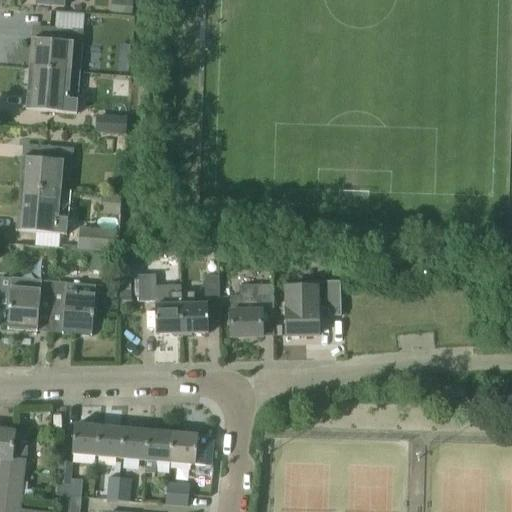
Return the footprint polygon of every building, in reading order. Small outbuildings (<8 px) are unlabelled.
[(132,16),(133,2),(126,2),(126,0),(111,0),(110,14),(132,16)] [(29,70),(79,74),(79,72),(80,72),(84,31),(53,29),(52,42),(32,40),(29,70)] [(129,62),(117,60),(116,73),(128,75),(129,62)] [(79,74),(29,70),(26,112),(77,116),(78,100),(77,99),(79,74)] [(98,118),(97,133),(125,135),(127,120),(98,118)] [(22,158),(19,188),(61,192),(61,191),(64,163),(73,164),(74,150),(43,147),(42,160),(22,158)] [(61,191),(61,192),(19,188),(17,217),(37,219),(35,233),(16,231),(16,232),(67,237),(70,192),(61,191)] [(80,230),(78,250),(114,253),(116,233),(80,230)] [(88,272),(113,274),(114,257),(90,254),(88,272)] [(182,335),(182,306),(181,290),(158,290),(158,279),(140,279),(140,303),(155,303),(155,307),(156,336),(182,335)] [(219,279),(206,279),(206,300),(219,300),(219,279)] [(53,283),(11,280),(7,330),(37,333),(38,313),(51,314),(53,283)] [(118,282),(119,308),(132,308),(130,281),(118,282)] [(53,283),(51,314),(64,315),(62,335),(92,338),(93,329),(95,329),(96,318),(94,318),(96,287),(53,283)] [(285,303),(281,306),(281,315),(285,318),(286,338),(318,337),(317,310),(327,310),(327,318),(341,317),(340,283),(302,284),(302,289),(285,289),(285,303)] [(230,299),(231,339),(262,339),(262,313),(275,313),(275,288),(240,288),(240,299),(230,299)] [(182,294),(183,306),(182,306),(182,335),(208,334),(207,305),(194,306),(194,294),(182,294)] [(458,389),(441,390),(440,390),(441,400),(465,398),(464,388),(458,389)] [(72,456),(96,458),(99,428),(74,426),(72,456)] [(99,428),(96,458),(121,461),(124,430),(99,428)] [(124,430),(121,461),(145,463),(148,433),(148,432),(124,430)] [(0,500),(20,503),(25,449),(14,447),(15,434),(0,432),(0,460),(2,461),(1,473),(0,472),(0,500)] [(148,432),(148,433),(145,463),(170,465),(173,434),(148,432)] [(173,434),(170,465),(211,469),(214,438),(173,434)] [(56,496),(73,497),(74,485),(69,484),(72,463),(60,462),(56,496)] [(119,480),(108,479),(106,501),(117,502),(119,480)] [(119,480),(117,502),(130,503),(131,481),(119,480)] [(166,495),(189,496),(190,485),(167,483),(166,495)] [(189,496),(166,495),(165,506),(188,508),(189,496)] [(80,509),(81,499),(73,498),(73,497),(56,496),(60,497),(59,508),(80,509)] [(18,511),(20,503),(0,500),(0,511),(18,511)]
